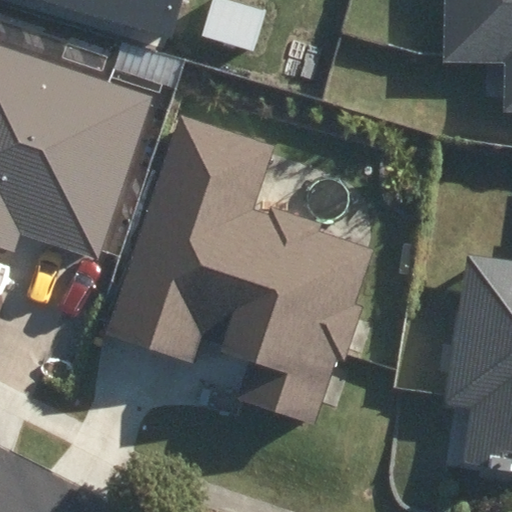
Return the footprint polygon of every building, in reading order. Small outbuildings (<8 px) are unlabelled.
[(43,0),(176,40),(187,0),(43,0)] [(511,0),(446,0),(444,65),(506,64),(505,115),(511,114),(511,0)] [(0,246),(20,253),(26,234),(103,260),(158,98),(0,44),(0,246)] [(289,138),(189,106),(113,340),(206,370),(210,357),(242,367),(230,405),(325,435),(386,245),(267,207),(289,138)] [(511,259),(470,255),(450,407),(474,410),(467,462),(511,468),(511,259)]
